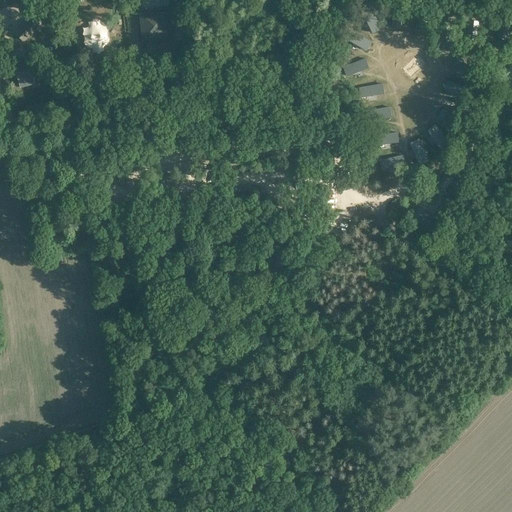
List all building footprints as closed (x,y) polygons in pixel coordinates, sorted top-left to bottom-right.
[(179,5),(178,5),(176,0),(171,0),(169,1),(169,0),(142,0),(143,10),(144,10),(144,13),(140,13),(143,39),(147,39),(147,42),(148,52),(175,50),(174,46),(176,46),(176,48),(182,47),(181,40),(183,39),(179,5)] [(44,21),(35,12),(15,32),(24,41),(44,21)] [(55,56),(67,53),(64,40),(31,49),(33,55),(42,53),(43,57),(55,54),(55,56)] [(20,65),(20,66),(15,67),(17,75),(20,87),(35,83),(31,68),(36,67),(34,61),(20,65)] [(7,68),(2,70),(4,79),(17,75),(15,67),(7,69),(7,68)] [(437,235),(444,225),(441,224),(455,203),(447,198),(433,218),(418,208),(412,218),(437,235)]
